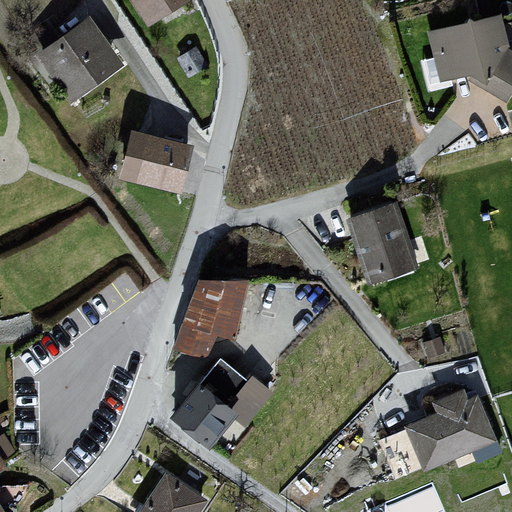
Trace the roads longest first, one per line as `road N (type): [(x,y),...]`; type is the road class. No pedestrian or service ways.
road 1 (residential): [(135,415),(221,151),(234,69),(212,0)]
road 2 (residential): [(289,511),(135,415)]
road 3 (residential): [(60,511),(105,471),(135,415)]
